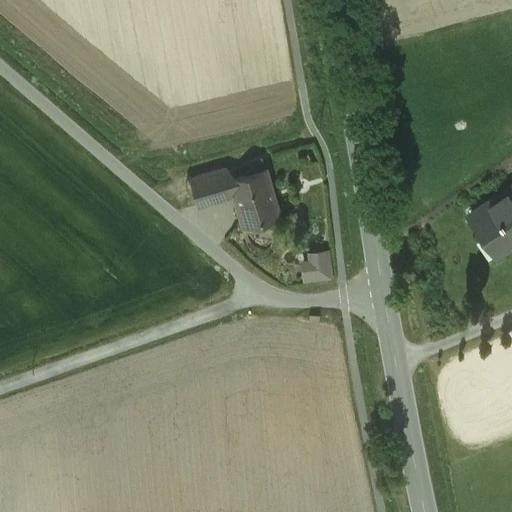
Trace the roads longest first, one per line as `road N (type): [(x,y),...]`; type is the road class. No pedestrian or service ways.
road 1 (unclassified): [(268,294),(0,63)]
road 2 (tertiary): [(383,296),(332,0)]
road 3 (unclassified): [(268,294),(0,388)]
road 4 (tertiary): [(424,511),(383,296)]
